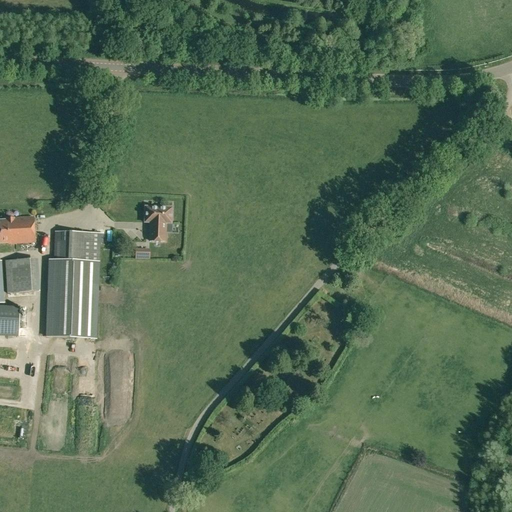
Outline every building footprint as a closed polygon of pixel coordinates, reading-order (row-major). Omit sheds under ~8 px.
[(165,241),(165,233),(172,233),(173,223),(171,223),(172,207),(145,206),(144,222),(150,223),(152,223),(152,231),(150,231),(150,230),(149,241),(165,241)] [(0,244),(35,243),(34,217),(7,219),(7,220),(0,220),(0,244)] [(100,233),(55,232),(54,261),(99,262),(100,233)] [(152,258),(151,248),(135,249),(135,259),(152,258)] [(23,260),(6,262),(9,291),(25,289),(23,260)] [(99,262),(54,261),(49,261),(46,339),(71,340),(73,285),(98,286),(99,262)] [(0,335),(18,336),(20,309),(0,307),(0,335)]
